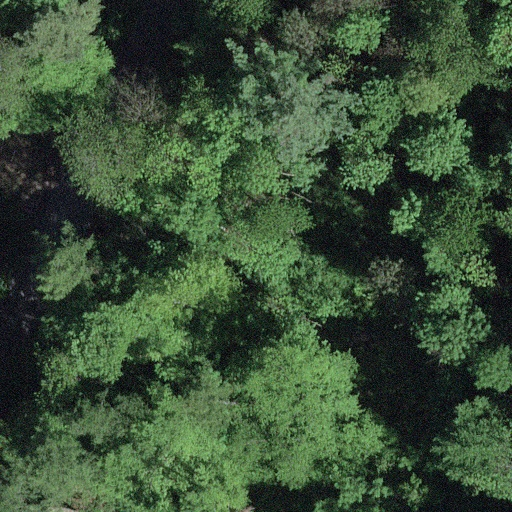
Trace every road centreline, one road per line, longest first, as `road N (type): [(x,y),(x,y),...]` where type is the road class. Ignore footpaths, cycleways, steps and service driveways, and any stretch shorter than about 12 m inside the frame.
road 1 (track): [(171,0),(57,371),(0,379)]
road 2 (track): [(0,511),(57,371)]
